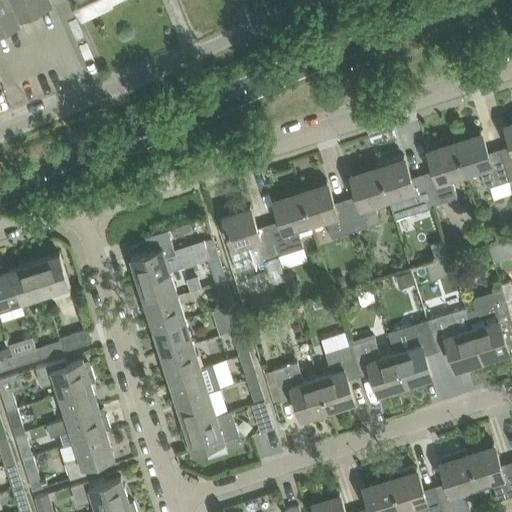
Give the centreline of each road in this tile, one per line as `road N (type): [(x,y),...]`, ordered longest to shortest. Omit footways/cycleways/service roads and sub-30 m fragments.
road 1 (tertiary): [(0,191),(462,0)]
road 2 (residential): [(81,207),(511,71)]
road 3 (residential): [(175,500),(511,392)]
road 4 (unclassified): [(316,0),(0,131)]
road 5 (residential): [(175,500),(81,207)]
